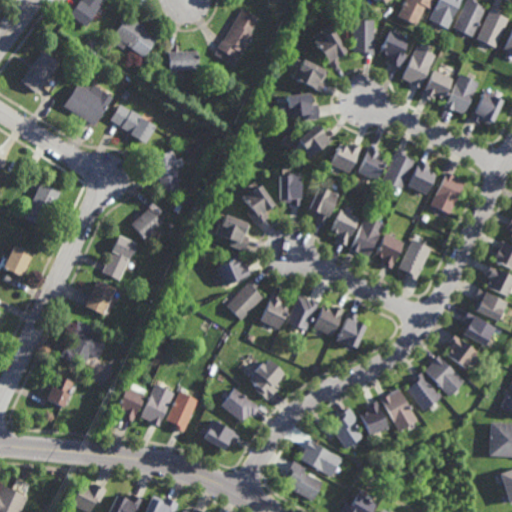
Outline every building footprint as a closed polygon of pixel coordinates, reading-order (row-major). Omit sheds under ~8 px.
[(101,0),(93,14),(91,12),(83,26),(66,15),(75,0),(101,0)] [(430,0),(428,5),(423,3),(414,22),(395,13),(401,0),(430,0)] [(457,0),(445,25),(427,16),(435,0),(457,0)] [(470,33),(451,24),(462,0),(476,0),(484,4),(470,33)] [(494,44),(475,35),(489,3),(499,8),(498,10),(507,14),(494,44)] [(240,52),(236,49),(229,61),(213,52),(221,38),(222,39),(241,6),(257,16),(248,32),(251,33),(240,52)] [(143,27),(140,30),(153,39),(141,56),(125,44),(121,49),(113,43),(116,38),(111,34),(125,14),(143,27)] [(371,52),(362,52),(362,49),(350,49),(349,17),(371,17),(371,52)] [(511,48),(502,45),(511,23),(511,48)] [(332,53),(332,52),(331,53),(335,60),(328,65),(310,38),(328,26),(342,47),(332,53)] [(398,65),(386,59),(387,57),(384,55),(385,52),(377,48),(387,27),(406,37),(400,49),(404,52),(398,65)] [(107,51),(100,46),(104,41),(111,46),(107,51)] [(429,62),(428,61),(417,84),(409,81),(409,80),(399,75),(410,52),(409,52),(413,43),(433,52),(429,62)] [(165,68),(165,50),(194,49),(195,67),(165,68)] [(34,93),(18,80),(41,50),(57,62),(34,93)] [(316,89),(309,85),(309,84),(288,74),(297,55),(319,65),(318,67),(322,69),(317,79),(320,81),(316,89)] [(441,96),(433,93),(432,96),(429,94),(428,96),(420,92),(431,67),(450,76),(441,96)] [(461,112),(451,107),(451,108),(443,104),(458,71),(477,80),(461,112)] [(87,90),(91,84),(110,95),(92,124),(61,105),(75,83),(87,90)] [(490,123),(479,118),(478,121),(469,117),(483,87),(493,92),(492,93),(502,97),(490,123)] [(125,99),(120,95),(125,89),(130,92),(125,99)] [(306,99),(308,99),(308,103),(313,103),(315,117),(301,119),(300,113),(283,115),(280,93),(304,90),(306,99)] [(139,114),(138,115),(153,125),(142,143),(126,133),(127,131),(118,126),(119,125),(108,118),(118,103),(128,109),(129,108),(139,114)] [(318,129),(319,128),(321,131),(326,127),(332,134),(325,140),(324,139),(305,155),(292,138),(312,121),(318,129)] [(344,145),(345,142),(349,144),(350,142),(358,145),(346,171),(326,162),(334,145),(335,146),(337,141),(344,145)] [(373,179),(355,170),(367,143),(376,147),(374,150),(377,152),(376,155),(383,158),(373,179)] [(396,194),(387,190),(390,184),(379,179),(394,147),(403,151),(402,153),(404,154),(404,155),(412,159),(396,194)] [(174,174),(177,174),(179,185),(160,188),(158,177),(154,177),(150,153),(170,150),(174,174)] [(424,193),(404,184),(417,157),(426,162),(424,165),(427,166),(426,168),(433,172),(424,193)] [(452,174),(452,175),(462,180),(448,213),(428,202),(443,171),(445,171),(445,170),(452,174)] [(296,205),(288,205),(288,201),(275,201),(275,172),(296,172),(296,205)] [(40,227),(20,217),(37,181),(57,191),(40,227)] [(271,203),(264,208),(265,209),(262,212),(264,216),(253,224),(244,212),(246,211),(244,208),(247,205),(239,194),(248,188),(249,189),(257,183),(258,183),(271,203)] [(326,190),(326,188),(335,192),(322,221),(313,217),(315,213),(313,212),(314,210),(304,206),(314,185),(326,190)] [(141,238),(128,223),(146,207),(159,222),(141,238)] [(344,244),(335,240),(337,237),(334,236),(336,233),(327,229),(337,207),(356,216),(344,244)] [(244,223),(246,224),(243,235),(245,236),(240,249),(227,244),(229,239),(209,231),(212,222),(215,223),(216,222),(217,223),(221,213),(244,222),(244,223)] [(378,233),(377,233),(367,256),(356,251),(356,252),(348,247),(363,214),(382,224),(378,233)] [(389,267),(381,263),(382,261),(379,259),(380,257),(373,253),(383,232),(402,241),(389,267)] [(116,279),(99,271),(109,250),(108,250),(115,234),(133,243),(116,279)] [(415,279),(406,275),(407,273),(404,272),(405,271),(397,267),(410,238),(430,247),(415,279)] [(511,263),(510,268),(492,259),(493,257),(492,256),(495,249),(496,250),(501,240),(511,245),(511,263)] [(17,276),(0,266),(0,264),(10,244),(28,253),(17,276)] [(243,266),(245,266),(249,274),(223,286),(214,267),(239,256),(243,266)] [(511,283),(506,296),(485,286),(489,279),(486,277),(488,273),(486,272),(489,265),(511,275),(511,283)] [(240,320),(225,305),(250,278),(258,284),(254,288),(256,290),(256,291),(262,297),(240,320)] [(100,314),(81,306),(93,280),(112,288),(100,314)] [(502,312),(499,311),(495,321),(474,311),(475,309),(472,308),(477,297),(474,296),(478,287),(484,290),(483,291),(506,302),(502,312)] [(276,328),(259,320),(271,293),(278,296),(276,300),(279,302),(278,304),(285,307),(276,328)] [(303,300),(303,298),(307,300),(308,298),(316,302),(303,331),(283,322),(295,296),(303,300)] [(342,309),(339,315),(338,315),(329,336),(310,327),(320,305),(328,309),(329,306),(332,308),(333,305),(342,309)] [(353,348),(344,344),(344,345),(333,340),(348,310),(356,314),(354,319),(356,320),(355,322),(364,326),(353,348)] [(489,338),(487,337),(482,346),(462,334),(468,323),(462,320),(467,311),(472,314),(472,315),(494,328),(489,338)] [(103,342),(95,358),(86,354),(80,367),(57,356),(75,320),(91,328),(89,332),(96,335),(94,338),(103,342)] [(463,368),(445,354),(450,348),(449,347),(450,345),(447,342),(454,335),(476,352),(463,368)] [(447,396),(422,371),(431,362),(430,362),(437,355),(463,381),(447,396)] [(282,375),(270,387),(274,391),(265,400),(255,390),(257,388),(255,386),(256,385),(253,382),(252,384),(249,381),(256,374),(253,371),(260,363),(262,365),(267,360),(282,375)] [(421,411),(404,389),(411,383),(414,380),(412,378),(420,373),(438,397),(421,411)] [(65,396),(64,395),(58,407),(42,399),(48,387),(51,388),(57,376),(71,383),(65,396)] [(511,413),(499,407),(505,394),(511,397),(511,388),(508,386),(511,376),(511,413)] [(144,390),(142,395),(143,396),(130,422),(122,418),(123,415),(120,414),(121,411),(113,407),(123,386),(128,389),(130,384),(144,390)] [(167,404),(166,403),(156,426),(148,423),(149,422),(138,417),(153,385),(172,393),(167,404)] [(396,431),(378,399),(386,395),(386,394),(396,388),(414,421),(396,431)] [(253,416),(251,414),(248,417),(246,416),(241,422),(220,406),(234,389),(259,408),(253,416)] [(182,433),(173,429),(174,427),(171,426),(172,424),(163,420),(177,392),(197,401),(182,433)] [(366,436),(358,415),(365,412),(364,409),(367,407),(366,404),(375,401),(386,428),(366,436)] [(359,445),(353,449),(349,444),(342,449),(327,426),(334,422),(333,421),(337,418),(335,415),(347,407),(355,419),(351,422),(360,437),(355,440),(359,445)] [(232,433),(233,432),(239,436),(235,443),(229,440),(222,451),(201,438),(204,433),(204,432),(211,420),(232,433)] [(511,423),(511,456),(487,456),(489,423),(511,423)] [(328,476),(297,460),(303,448),(302,448),(306,441),(338,458),(328,476)] [(309,501),(280,486),(284,478),(285,475),(284,474),(291,461),(303,468),(300,473),(319,483),(309,501)] [(511,504),(507,506),(497,475),(511,469),(511,504)] [(105,490),(98,504),(93,501),(87,511),(83,511),(69,505),(78,485),(85,488),(86,486),(89,487),(91,484),(105,490)] [(0,511),(0,486),(25,498),(18,511),(0,511)] [(366,511),(336,511),(341,503),(346,506),(354,494),(371,504),(366,511)] [(142,501),(136,511),(105,511),(114,495),(126,501),(129,495),(142,501)] [(162,502),(163,499),(176,504),(172,511),(142,511),(148,500),(149,500),(151,496),(162,502)]
